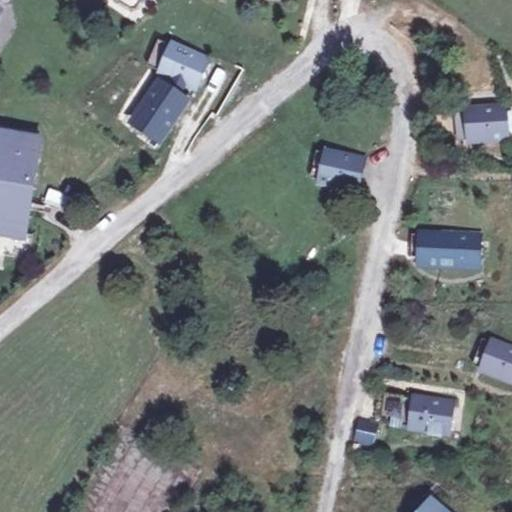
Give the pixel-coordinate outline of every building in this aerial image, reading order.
[(207,63),(173,47),(164,68),(177,73),(188,77),(198,81),(207,63)] [(188,77),(177,73),(171,87),(162,81),(135,121),(161,139),(188,100),(181,94),(188,77)] [(505,114),(468,120),(471,140),(508,134),(505,114)] [(38,144),(0,138),(0,254),(25,259),(30,235),(20,233),(38,144)] [(364,166),(328,158),(323,178),(360,187),(364,166)] [(47,190),(45,206),(65,208),(67,193),(47,190)] [(259,235),(277,248),(287,234),(269,221),(259,235)] [(440,266),(441,245),(430,245),(430,265),(440,266)] [(478,245),(441,245),(440,266),(477,266),(478,245)] [(511,359),(489,349),(482,365),(511,378),(511,359)] [(401,424),(403,396),(390,395),(388,423),(401,424)] [(449,421),(414,405),(406,424),(441,439),(449,421)] [(377,445),(378,421),(356,420),(355,444),(377,445)]
